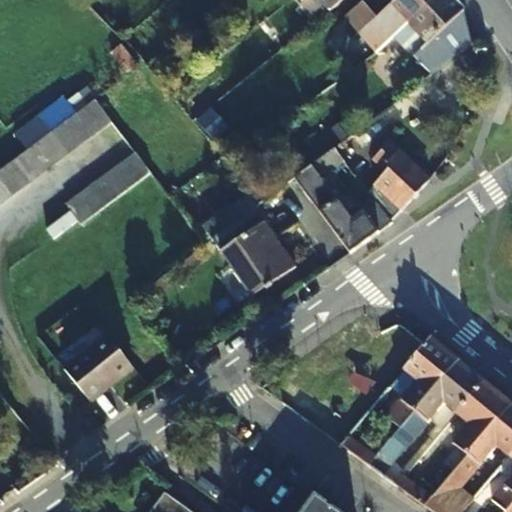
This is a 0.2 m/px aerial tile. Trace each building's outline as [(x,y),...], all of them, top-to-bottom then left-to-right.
[(320,0),(329,11),(343,0),(320,0)] [(392,0),(377,14),(364,0),(361,0),(345,15),(377,50),(395,34),(432,0),(392,0)] [(469,48),(472,45),(464,10),(454,0),(432,0),(395,34),(426,69),(423,72),(428,79),(469,48)] [(312,100),(345,77),(338,66),(305,90),(312,100)] [(96,102),(59,129),(75,149),(111,122),(96,102)] [(393,105),(335,148),(343,159),(400,115),(393,105)] [(46,137),(62,159),(75,149),(59,129),(46,137)] [(49,168),(62,159),(46,137),(33,148),(49,168)] [(389,220),(430,178),(390,142),(374,159),(385,170),(366,190),(371,197),(389,220)] [(36,178),(49,168),(33,148),(21,156),(36,178)] [(391,223),(389,220),(371,197),(348,212),(321,176),(343,159),(335,148),(294,178),(349,253),(391,223)] [(150,174),(135,154),(66,205),(82,226),(150,174)] [(36,178),(21,156),(9,165),(25,186),(36,178)] [(25,186),(9,165),(0,171),(0,177),(12,195),(25,186)] [(0,177),(0,200),(2,203),(12,195),(0,177)] [(211,236),(238,217),(229,203),(201,221),(211,236)] [(238,217),(211,236),(250,296),(294,267),(255,207),(238,217)] [(92,400),(135,367),(107,333),(65,367),(92,400)] [(447,377),(460,360),(432,337),(425,344),(423,347),(402,372),(414,381),(400,400),(386,418),(399,428),(402,424),(430,391),(429,390),(443,373),(447,377)] [(483,378),(460,360),(447,377),(443,373),(429,390),(430,391),(402,424),(413,433),(425,421),(427,423),(443,405),(454,413),(483,378)] [(414,381),(402,372),(387,389),(400,400),(414,381)] [(483,378),(454,413),(468,425),(454,444),(457,447),(447,461),(455,468),(483,434),(481,432),(495,416),(498,419),(511,402),(510,401),(483,378)] [(483,434),(455,468),(464,475),(475,462),(480,466),(496,449),(507,457),(511,450),(511,402),(498,419),(495,416),(481,432),(483,434)] [(369,462),(376,455),(349,435),(342,442),(340,445),(367,465),(369,462)] [(511,450),(507,457),(511,461),(511,474),(493,499),(500,505),(494,511),(504,511),(505,511),(511,502),(511,450)] [(396,481),(402,474),(376,455),(369,462),(367,465),(393,484),(396,481)] [(425,503),(431,495),(402,474),(396,481),(393,484),(423,506),(425,503)] [(425,503),(423,506),(430,511),(455,511),(431,495),(425,503)] [(187,511),(167,496),(155,511),(187,511)] [(331,511),(315,499),(305,511),(331,511)]
